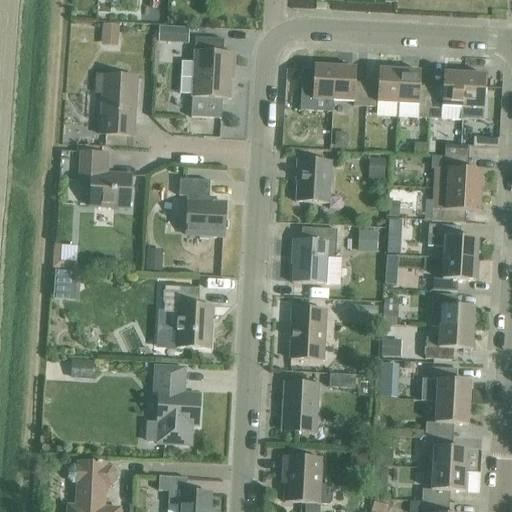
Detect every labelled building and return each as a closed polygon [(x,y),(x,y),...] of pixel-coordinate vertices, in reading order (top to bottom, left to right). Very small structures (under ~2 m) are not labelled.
[(167,17),(168,0),(151,0),(150,16),(167,17)] [(105,42),(123,43),(125,21),(106,19),(105,42)] [(163,23),(162,40),(192,42),(193,26),(163,23)] [(181,63),(180,94),(192,94),(192,99),(191,119),(221,121),(222,101),(230,101),(231,73),(234,73),(235,55),(223,54),(224,41),(195,39),(194,64),(181,63)] [(332,114),(333,102),(335,69),(314,68),(314,72),(302,72),(300,112),(332,114)] [(353,108),(365,108),(366,84),(355,84),(356,70),(335,69),(333,102),(354,103),(353,108)] [(377,104),(398,105),(399,72),(378,71),(378,85),(366,84),(365,108),(377,109),(377,104)] [(397,119),(429,120),(431,88),(420,87),(420,73),(399,72),(398,105),(397,119)] [(431,88),(429,120),(461,122),(462,109),(464,75),(443,74),(442,88),(431,88)] [(485,77),(464,75),(462,109),(462,121),(483,122),(485,77)] [(100,136),(134,138),(137,79),(97,77),(96,95),(102,96),(100,136)] [(432,154),(434,141),(418,140),(417,152),(432,154)] [(445,147),(444,158),(468,159),(469,148),(445,147)] [(89,207),(130,210),(132,177),(107,176),(108,155),(80,153),(79,183),(90,183),(89,207)] [(432,157),(431,170),(435,170),(434,190),(480,193),(481,172),(468,171),(468,159),(444,158),(432,157)] [(385,160),(370,159),(369,182),(384,183),(385,160)] [(296,204),(329,205),(331,163),(297,161),(296,175),(297,175),(296,204)] [(210,237),(223,238),(224,223),(226,223),(227,205),(212,205),(208,201),(208,199),(209,199),(210,182),(180,181),(179,198),(187,198),(185,236),(199,237),(199,241),(209,241),(210,237)] [(396,186),(396,200),(424,201),(425,187),(396,186)] [(480,193),(434,190),(432,223),(465,225),(465,213),(479,214),(480,193)] [(417,219),(397,218),(396,237),(415,238),(417,219)] [(444,249),(443,260),(477,262),(478,241),(460,240),(461,228),(429,226),(427,248),(444,249)] [(292,284),(325,286),(335,287),(337,283),(339,264),(337,260),(335,260),(337,231),(302,230),(301,242),(293,241),(292,256),(294,257),(292,284)] [(377,233),(358,232),(358,253),(376,254),(377,233)] [(397,286),(398,259),(385,258),(384,286),(397,286)] [(477,262),(443,260),(442,281),(433,280),(433,292),(457,293),(457,282),(475,283),(477,262)] [(57,268),(56,285),(81,286),(81,270),(57,268)] [(176,350),(210,352),(213,308),(198,307),(199,290),(165,288),(164,314),(177,314),(176,350)] [(431,328),(439,329),(473,331),(474,310),(456,309),(456,297),(433,296),(431,328)] [(395,324),(397,300),(383,299),(381,323),(395,324)] [(350,324),(377,325),(378,307),(351,306),(350,324)] [(290,361),(322,363),(325,311),(291,310),(290,323),(293,324),(290,361)] [(473,331),(439,329),(439,340),(426,340),(425,361),(453,362),(453,351),(471,352),(473,331)] [(389,337),(392,357),(405,355),(402,336),(389,337)] [(75,360),(74,375),(98,376),(99,361),(75,360)] [(156,445),(190,447),(192,427),(198,428),(200,397),(184,396),(185,370),(155,368),(154,390),(159,391),(157,424),(150,424),(147,426),(146,441),(149,444),(156,444),(156,445)] [(423,381),(421,403),(436,403),(469,405),(470,384),(456,383),(456,371),(428,369),(428,381),(423,381)] [(397,373),(379,372),(378,387),(397,388),(397,373)] [(330,376),(329,389),(355,390),(355,377),(330,376)] [(282,433),(315,434),(318,387),(285,386),(282,433)] [(426,424),(425,437),(453,438),(453,426),(467,427),(469,405),(436,403),(435,425),(426,424)] [(425,437),(424,449),(433,449),(432,470),(465,472),(466,451),(452,450),(453,438),(425,437)] [(481,444),(471,444),(471,466),(482,466),(481,444)] [(330,488),(319,487),(321,460),(283,458),(282,475),(286,475),(285,504),(329,507),(332,504),(333,490),(330,488)] [(67,511),(119,511),(120,510),(104,509),(105,487),(110,487),(115,482),(116,474),(111,469),(106,468),(106,465),(78,464),(78,467),(73,467),(68,471),(67,479),(72,485),(77,485),(76,508),(68,507),(67,511)] [(418,469),(405,467),(402,479),(415,482),(418,469)] [(422,491),(421,504),(449,505),(450,493),(464,494),(465,472),(432,470),(431,492),(422,491)] [(179,511),(209,511),(211,495),(186,494),(187,480),(159,478),(158,492),(169,493),(168,506),(180,507),(179,511)]
